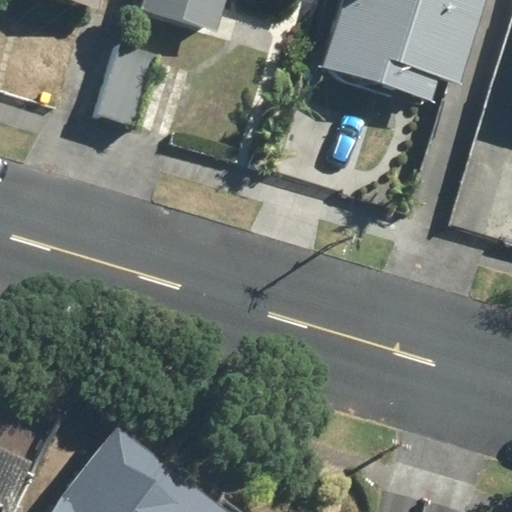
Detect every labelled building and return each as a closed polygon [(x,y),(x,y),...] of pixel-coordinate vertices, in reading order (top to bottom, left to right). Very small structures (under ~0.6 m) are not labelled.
[(49,0),(87,11),(90,0),(49,0)] [(138,0),(136,12),(206,34),(216,0),(277,0),(303,7),(305,0),(138,0)] [(331,0),(312,67),(420,98),(428,75),(450,81),(474,0),(331,0)] [(0,511),(12,511),(41,451),(0,431),(0,511)] [(215,511),(116,435),(55,511),(215,511)]
